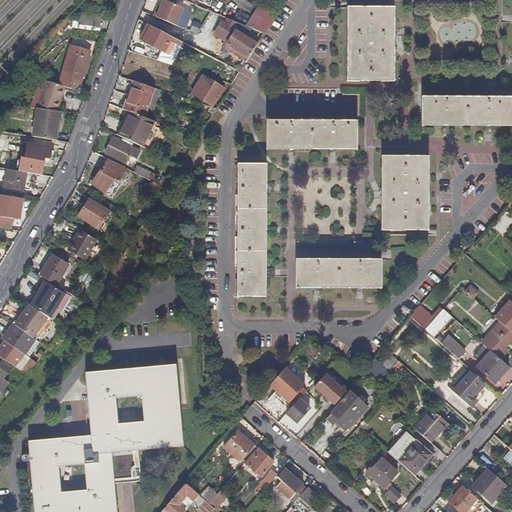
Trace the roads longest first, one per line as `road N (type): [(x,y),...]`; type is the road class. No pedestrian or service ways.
road 1 (residential): [(226,328),(356,329),(376,322),(511,170)]
road 2 (residential): [(0,291),(87,129),(132,0)]
road 3 (residential): [(240,104),(228,133),(226,328)]
road 4 (residential): [(413,511),(511,400)]
road 5 (residential): [(252,413),(363,511)]
road 6 (residential): [(308,0),(240,104)]
